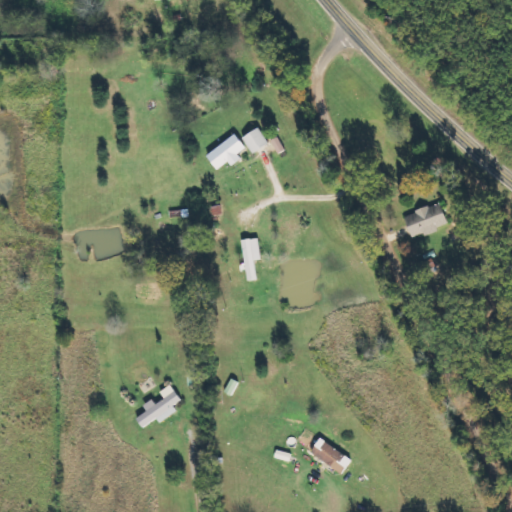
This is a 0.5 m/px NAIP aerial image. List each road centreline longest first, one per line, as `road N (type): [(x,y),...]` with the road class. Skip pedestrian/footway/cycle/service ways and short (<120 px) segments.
road 1 (residential): [(511,505),(470,407),(317,117),(317,81),(346,23)]
road 2 (secondary): [(327,0),(419,99),(511,181)]
